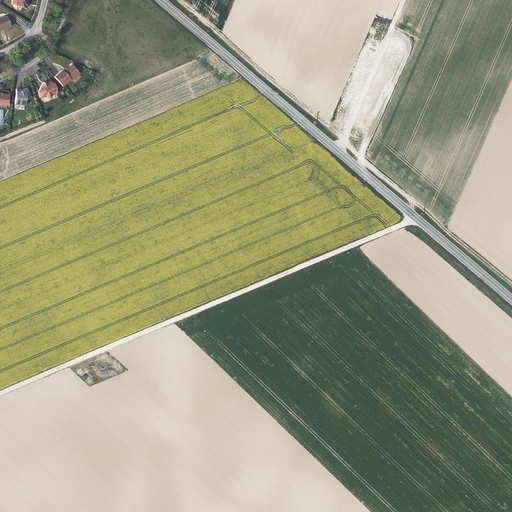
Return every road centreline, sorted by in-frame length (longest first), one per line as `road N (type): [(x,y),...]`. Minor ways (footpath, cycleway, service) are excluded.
road 1 (tertiary): [(161,0),(511,299)]
road 2 (track): [(511,286),(182,0)]
road 3 (track): [(0,394),(296,268)]
road 4 (track): [(404,0),(391,29),(411,40),(362,157)]
